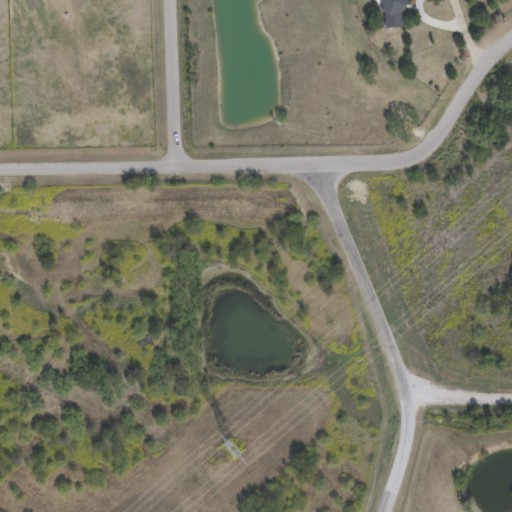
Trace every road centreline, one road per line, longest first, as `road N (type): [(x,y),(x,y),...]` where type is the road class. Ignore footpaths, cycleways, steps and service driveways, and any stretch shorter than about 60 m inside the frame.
road 1 (tertiary): [(175,166),(428,153),(511,43)]
road 2 (residential): [(388,511),(409,449),(411,396),(398,345),(319,160)]
road 3 (residential): [(175,166),(0,169)]
road 4 (residential): [(174,0),(175,166)]
